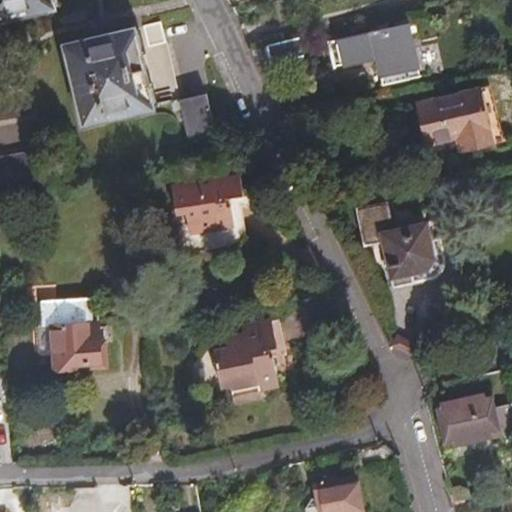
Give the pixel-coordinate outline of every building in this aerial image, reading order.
[(0,0),(0,22),(50,12),(47,0),(0,0)] [(61,46),(78,125),(174,105),(165,63),(157,26),(61,46)] [(381,86),(417,78),(405,26),(326,44),(328,56),(331,69),(375,59),(381,86)] [(294,40),(261,48),(266,67),(298,59),(294,40)] [(21,90),(0,94),(0,121),(25,117),(21,90)] [(479,93),(471,95),(479,129),(487,127),(479,93)] [(471,95),(411,109),(415,127),(420,146),(455,138),(459,152),(491,144),(487,127),(479,129),(471,95)] [(199,99),(174,105),(181,140),(207,134),(199,99)] [(0,184),(38,178),(33,151),(0,156),(0,184)] [(221,213),(220,205),(240,201),(236,177),(166,188),(171,218),(180,217),(184,239),(231,232),(229,219),(228,211),(221,213)] [(382,209),(358,214),(365,245),(380,243),(390,291),(414,285),(429,281),(438,272),(441,265),(436,238),(423,241),(420,225),(387,232),(382,209)] [(90,302),(40,303),(41,326),(47,326),(48,353),(48,368),(69,368),(69,366),(77,365),(93,365),(93,361),(98,361),(98,343),(92,343),(90,302)] [(273,324),(266,325),(272,351),(263,353),(265,361),(269,361),(280,358),(273,324)] [(266,325),(237,331),(239,338),(221,342),(223,352),(208,355),(216,389),(225,387),(229,406),(257,399),(255,391),(275,387),(272,374),(269,361),(265,361),(263,353),(272,351),(266,325)] [(41,326),(35,326),(36,353),(48,353),(47,326),(41,326)] [(469,397),(431,405),(440,447),(511,430),(511,404),(496,408),(492,392),(469,397)] [(357,468),(392,461),(379,449),(354,454),(357,468)] [(330,480),(313,483),(316,498),(318,511),(357,511),(351,475),(330,480)] [(318,511),(316,498),(308,499),(300,509),(300,511),(318,511)]
